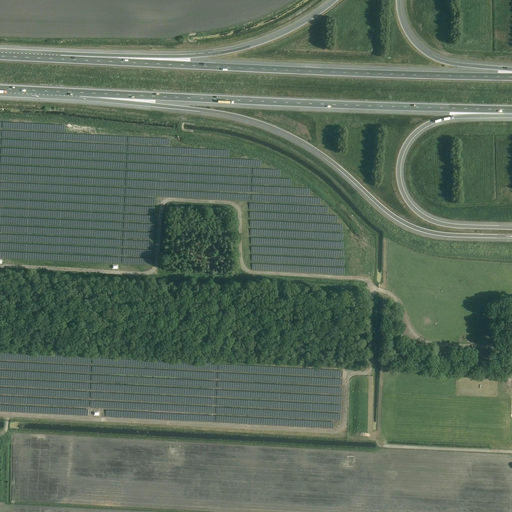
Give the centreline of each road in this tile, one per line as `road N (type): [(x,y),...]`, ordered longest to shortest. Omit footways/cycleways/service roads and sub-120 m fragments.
road 1 (motorway): [(79,92),(262,125),(315,150),(408,225),(434,234),(511,236)]
road 2 (motorway): [(511,77),(59,59)]
road 3 (motorway): [(79,92),(511,110)]
road 4 (motorway): [(335,0),(285,32),(235,50),(59,59)]
road 5 (motorway): [(511,227),(429,220),(405,198),(398,178),(404,146),(425,125),(511,112)]
road 6 (track): [(511,350),(424,339),(393,296),(379,290)]
road 7 (motorway): [(511,71),(431,57),(405,30),(398,0)]
